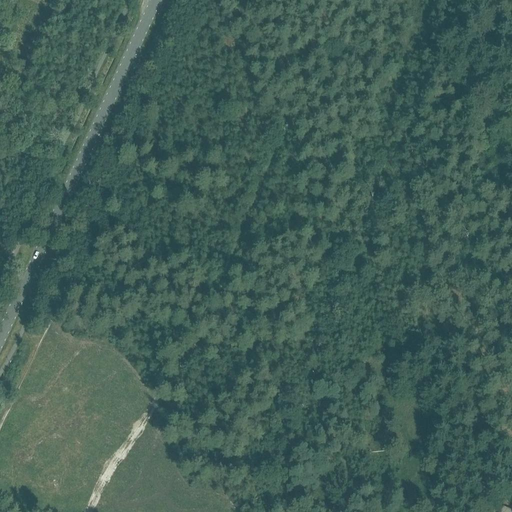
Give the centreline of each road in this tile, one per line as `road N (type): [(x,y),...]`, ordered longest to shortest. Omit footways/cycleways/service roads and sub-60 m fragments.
road 1 (tertiary): [(0,337),(156,0)]
road 2 (unknown): [(234,511),(225,496),(188,488),(153,406),(110,353),(41,340)]
